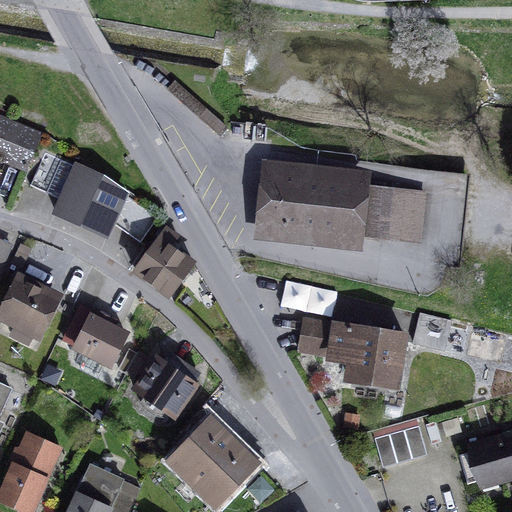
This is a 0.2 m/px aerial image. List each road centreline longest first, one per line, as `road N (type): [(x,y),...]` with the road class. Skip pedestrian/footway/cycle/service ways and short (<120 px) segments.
road 1 (residential): [(329,470),(57,0)]
road 2 (residential): [(329,470),(288,445),(164,304),(79,249),(0,220)]
road 3 (track): [(511,11),(277,0)]
